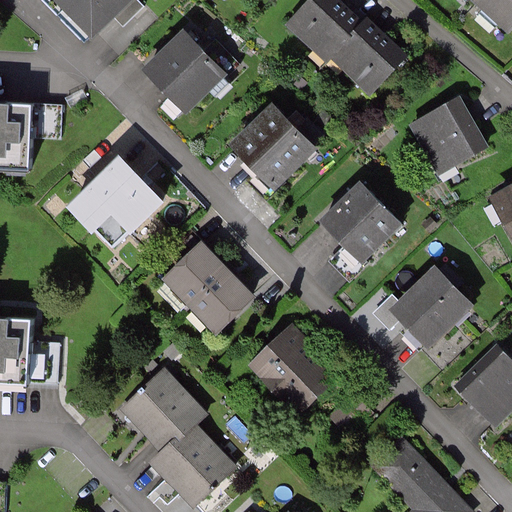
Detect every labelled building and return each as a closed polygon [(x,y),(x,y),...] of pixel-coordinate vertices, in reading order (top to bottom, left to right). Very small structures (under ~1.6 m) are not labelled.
[(65,0),(70,5),(96,32),(113,16),(129,0),(65,0)] [(145,6),(138,0),(129,0),(113,16),(123,26),(145,6)] [(349,12),(336,0),(315,0),(288,28),(326,64),(333,57),(374,97),(409,60),(383,35),(369,21),(364,27),(349,12)] [(511,0),(479,0),(509,27),(511,23),(511,0)] [(215,39),(204,50),(187,33),(170,49),(149,70),(188,109),(236,61),(215,39)] [(439,111),(415,125),(443,173),(486,147),(458,99),(439,111)] [(0,101),(0,166),(32,169),(34,137),(61,139),(63,106),(0,101)] [(258,125),(238,145),(260,167),(247,180),(267,200),(285,182),(282,178),(324,137),(306,120),(296,130),(275,108),(258,125)] [(123,158),(74,206),(116,247),(164,200),(142,177),(123,158)] [(351,195),(325,221),(348,244),(331,261),(351,281),(368,263),(365,260),(402,223),(362,184),(351,195)] [(511,190),(497,199),(511,225),(511,190)] [(204,247),(170,277),(221,330),(252,297),(237,281),(218,261),(204,247)] [(403,306),(399,309),(404,315),(408,319),(430,342),(469,304),(456,290),(463,283),(446,265),(403,306)] [(399,309),(403,306),(393,296),(375,313),(390,329),(404,315),(399,309)] [(35,318),(0,316),(0,382),(31,384),(34,341),(35,318)] [(292,328),(263,354),(264,375),(290,402),(310,403),(328,387),(328,365),(315,352),(292,328)] [(61,342),(34,341),(31,384),(58,385),(61,342)] [(511,360),(498,346),(457,385),(482,411),(495,425),(511,408),(511,360)] [(165,372),(125,409),(146,430),(166,452),(155,462),(175,484),(194,505),(235,467),(195,425),(206,415),(165,372)] [(354,394),(331,415),(350,436),(373,414),(354,394)] [(376,466),(417,509),(413,511),(472,511),(448,486),(404,440),(376,466)]
